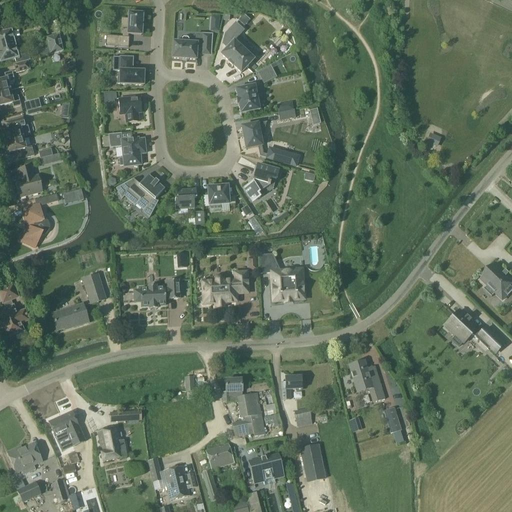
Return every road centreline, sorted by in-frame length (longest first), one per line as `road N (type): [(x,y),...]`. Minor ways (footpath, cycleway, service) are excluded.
road 1 (residential): [(7,397),(96,361),(146,351),(311,341),(362,327),(511,155)]
road 2 (residential): [(157,78),(208,83),(222,98),(232,153),(221,170),(180,172),(164,159),(160,113)]
